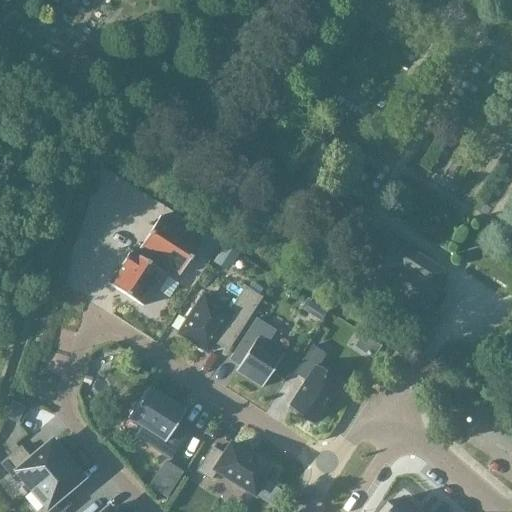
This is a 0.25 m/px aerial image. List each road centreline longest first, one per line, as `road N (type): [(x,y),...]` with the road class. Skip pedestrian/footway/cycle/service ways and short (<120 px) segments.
road 1 (residential): [(351,470),(144,344),(116,330),(93,330),(66,382),(68,420),(147,511)]
road 2 (residential): [(500,511),(391,417)]
